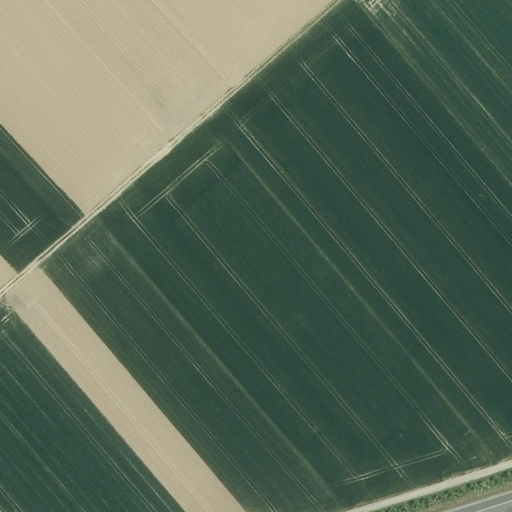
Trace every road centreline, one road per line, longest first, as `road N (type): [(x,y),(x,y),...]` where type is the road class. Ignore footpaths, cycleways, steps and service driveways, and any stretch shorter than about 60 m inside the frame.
road 1 (track): [(0,295),(337,0)]
road 2 (track): [(511,471),(384,511)]
